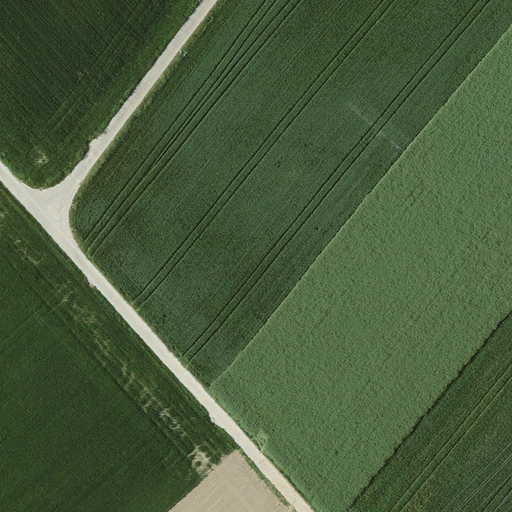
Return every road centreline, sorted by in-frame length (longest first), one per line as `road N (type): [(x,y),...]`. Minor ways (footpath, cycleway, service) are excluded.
road 1 (track): [(0,178),(300,511)]
road 2 (track): [(43,226),(211,0)]
